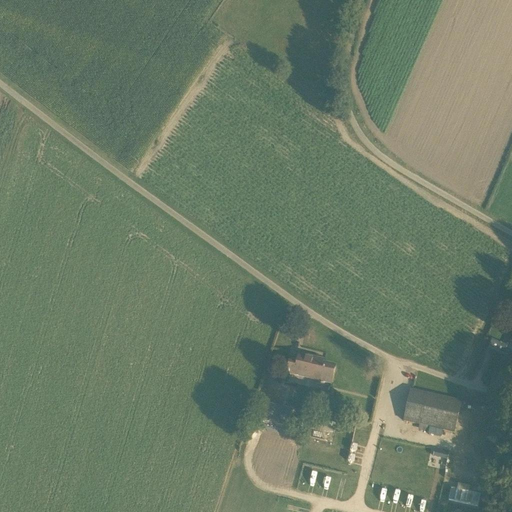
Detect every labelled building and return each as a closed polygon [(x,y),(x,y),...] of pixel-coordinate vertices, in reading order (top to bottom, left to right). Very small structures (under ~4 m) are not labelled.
[(511,326),(510,331),(511,331),(511,336),(508,346),(492,339),(487,351),(495,355),(496,353),(509,358),(511,351),(511,350),(511,326)] [(318,363),(319,360),(300,355),(298,360),(291,358),(287,374),(331,385),(335,367),(318,363)] [(453,437),(459,411),(461,402),(411,390),(404,422),(429,428),(443,431),(446,432),(445,435),(453,437)] [(268,400),(264,416),(289,422),(292,406),(268,400)] [(300,414),(296,434),(297,434),(331,442),(336,422),(300,414)] [(443,468),(447,447),(350,427),(345,447),(443,468)] [(428,433),(427,435),(441,438),(443,431),(429,428),(428,433)] [(466,492),(468,486),(455,483),(454,489),(448,488),(445,501),(476,507),(478,494),(466,492)]
